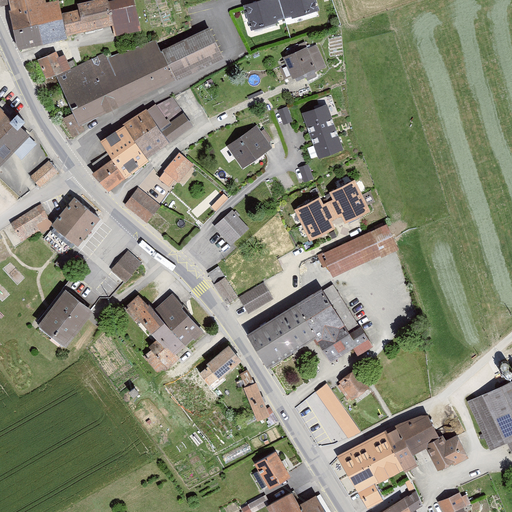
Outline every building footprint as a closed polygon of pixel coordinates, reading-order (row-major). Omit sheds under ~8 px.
[(58,0),(12,0),(9,1),(18,46),(20,50),(68,40),(68,36),(64,14),(58,0)] [(77,10),(64,14),(68,36),(114,25),(118,39),(142,33),(134,0),(120,0),(109,2),(108,0),(94,0),(77,3),(77,10)] [(274,0),(266,0),(241,7),(251,32),(277,23),(281,18),(274,0)] [(314,0),(278,0),(284,20),(317,12),(314,0)] [(209,29),(162,51),(176,81),(224,59),(209,29)] [(176,81),(162,51),(159,51),(155,41),(109,59),(101,54),(74,67),(55,76),(74,113),(63,117),(71,138),(80,134),(77,127),(176,81)] [(307,48),(283,59),(294,84),(306,79),(308,82),(317,78),(315,73),(326,68),(317,47),(308,51),(307,48)] [(56,52),(36,59),(45,79),(55,75),(74,67),(68,53),(57,57),(56,52)] [(123,124),(124,127),(146,159),(192,127),(169,99),(123,124)] [(1,101),(0,102),(0,167),(30,135),(22,129),(28,122),(1,101)] [(326,103),(301,114),(317,159),(343,150),(326,103)] [(288,107),(277,110),(283,126),(293,122),(288,107)] [(111,160),(92,173),(109,193),(148,162),(146,159),(124,127),(99,143),(111,160)] [(271,150),(256,128),(225,148),(237,165),(242,170),(271,150)] [(179,154),(163,173),(177,183),(193,166),(179,154)] [(59,172),(49,161),(30,178),(40,189),(59,172)] [(310,164),(302,165),(304,179),(312,178),(310,164)] [(355,181),(329,193),(332,200),(329,202),(337,219),(342,218),(345,225),(372,211),(355,181)] [(124,206),(145,225),(161,200),(138,187),(124,206)] [(213,205),(217,209),(228,197),(224,193),(213,205)] [(74,198),(52,226),(76,247),(99,218),(74,198)] [(319,198),(293,211),(309,242),(334,230),(319,198)] [(40,206),(10,224),(22,243),(40,232),(36,225),(48,218),(40,206)] [(213,227),(231,246),(248,229),(231,212),(213,227)] [(387,227),(316,255),(322,268),(327,265),(331,277),(377,257),(382,259),(399,250),(387,227)] [(127,251),(110,271),(125,285),(141,263),(127,251)] [(225,277),(213,286),(227,305),(237,296),(225,277)] [(263,283),(240,297),(248,314),(271,299),(263,283)] [(313,294),(250,333),(268,369),(314,340),(330,363),(353,350),(357,357),(373,348),(365,334),(353,341),(349,330),(356,326),(333,286),(313,294)] [(70,287),(38,327),(66,347),(98,308),(70,287)] [(173,295),(154,311),(141,295),(126,308),(154,341),(149,346),(151,348),(141,357),(156,374),(174,359),(205,332),(173,295)] [(228,346),(207,366),(208,368),(198,377),(208,388),(217,379),(220,382),(242,362),(228,346)] [(340,384),(337,387),(347,403),(368,390),(356,374),(349,372),(339,382),(340,384)] [(195,374),(176,390),(199,417),(219,400),(208,388),(198,377),(195,374)] [(511,377),(466,400),(488,447),(505,440),(511,455),(511,377)] [(350,437),(362,428),(328,381),(316,390),(350,437)] [(269,419),(255,384),(243,389),(257,424),(269,419)] [(403,464),(405,466),(419,459),(414,451),(426,445),(439,469),(469,454),(457,431),(446,436),(442,430),(439,432),(426,406),(385,428),(403,464)] [(385,428),(338,452),(366,505),(384,495),(375,479),(403,464),(385,428)] [(276,448),(255,460),(269,485),(291,473),(276,448)] [(274,511),(327,511),(316,492),(300,501),(292,486),(268,500),(274,511)] [(416,489),(375,511),(408,511),(424,503),(416,489)] [(459,489),(438,499),(443,511),(446,511),(470,502),(466,492),(461,494),(459,489)] [(245,503),(248,511),(269,504),(266,496),(245,503)]
